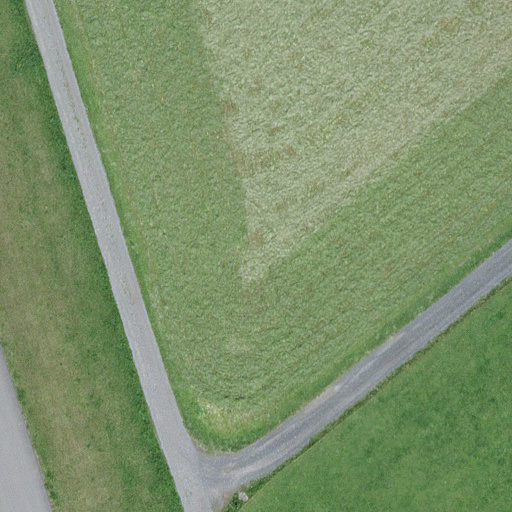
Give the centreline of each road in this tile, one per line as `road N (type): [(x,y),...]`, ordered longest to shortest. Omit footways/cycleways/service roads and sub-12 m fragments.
road 1 (track): [(39,0),(198,511)]
road 2 (track): [(192,490),(274,452),(511,259)]
